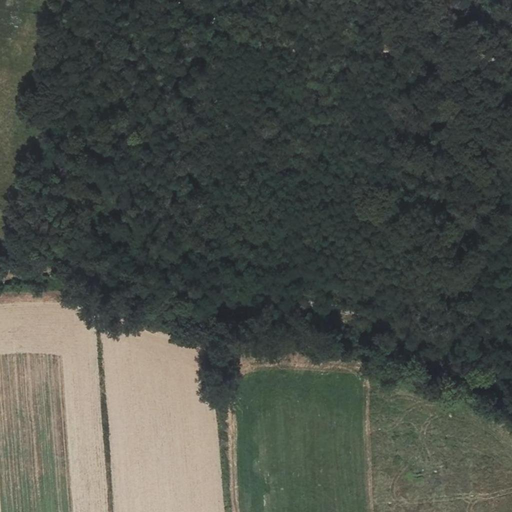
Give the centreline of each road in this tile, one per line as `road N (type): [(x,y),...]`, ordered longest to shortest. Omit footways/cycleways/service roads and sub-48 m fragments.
road 1 (track): [(511,389),(451,366),(354,311),(184,300),(80,263)]
road 2 (track): [(178,0),(262,44),(511,65)]
